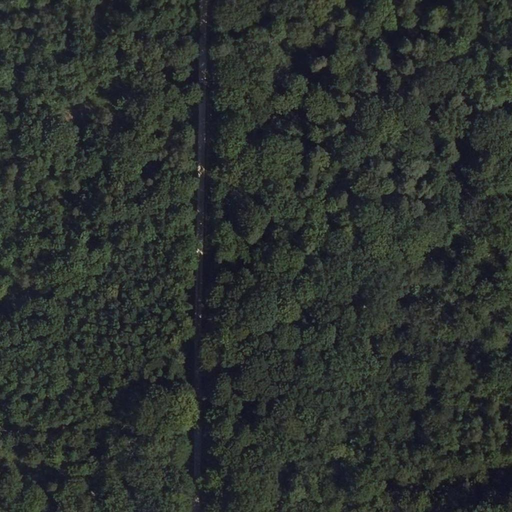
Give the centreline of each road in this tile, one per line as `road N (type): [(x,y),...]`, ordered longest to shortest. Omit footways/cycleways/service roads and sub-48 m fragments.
road 1 (track): [(201,0),(193,511)]
road 2 (track): [(511,102),(312,419),(237,511)]
road 3 (track): [(118,511),(0,425)]
